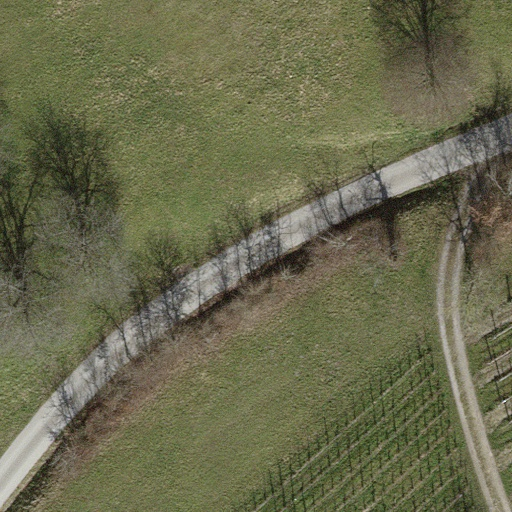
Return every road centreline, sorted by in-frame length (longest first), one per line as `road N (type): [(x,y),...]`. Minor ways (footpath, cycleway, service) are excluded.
road 1 (track): [(511,127),(329,212),(216,276),(109,358),(0,488)]
road 2 (track): [(501,131),(464,215),(449,286),(466,393),(504,511)]
